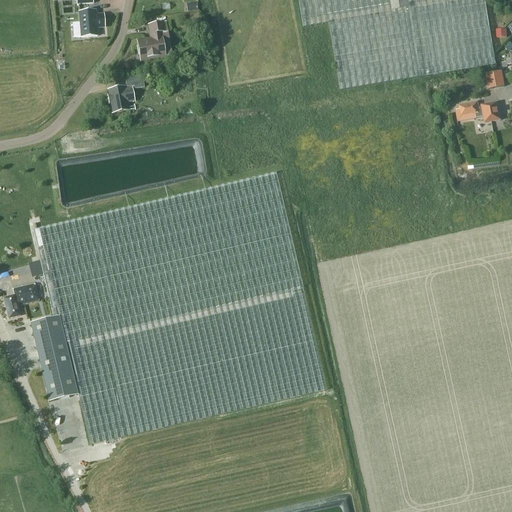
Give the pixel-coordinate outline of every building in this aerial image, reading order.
[(484,0),(299,0),(303,27),(329,23),(340,91),(496,65),(484,0)] [(186,4),(187,12),(197,11),(196,3),(186,4)] [(95,12),(79,13),(81,38),(97,37),(97,29),(104,28),(103,16),(100,16),(99,18),(96,18),(95,12)] [(199,27),(198,14),(189,15),(190,28),(199,27)] [(153,39),(150,43),(146,44),(146,42),(138,43),(141,60),(165,56),(162,34),(168,33),(167,23),(149,26),(150,35),(152,35),(153,39)] [(485,75),(488,90),(505,87),(502,72),(485,75)] [(142,76),(125,79),(127,88),(134,86),(135,89),(144,88),(142,76)] [(124,92),(124,88),(109,91),(113,114),(128,111),(126,101),(133,100),(131,90),(124,92)] [(497,103),(477,107),(477,103),(458,106),(459,110),(455,111),(457,122),(483,117),(484,123),(500,121),(497,103)] [(32,231),(43,276),(52,315),(33,319),(39,343),(53,402),(78,396),(90,446),(314,393),(327,390),(276,173),(32,231)] [(39,301),(34,284),(13,289),(14,295),(3,298),(8,319),(20,316),(17,307),(39,301)]
